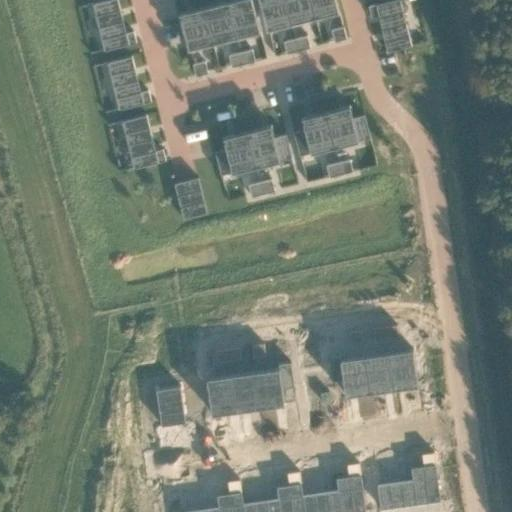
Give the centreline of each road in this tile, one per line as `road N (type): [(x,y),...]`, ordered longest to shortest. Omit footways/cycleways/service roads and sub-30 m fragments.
road 1 (residential): [(465,424),(427,152),(388,109),(361,53)]
road 2 (residential): [(168,461),(465,424)]
road 3 (residential): [(167,99),(361,53)]
